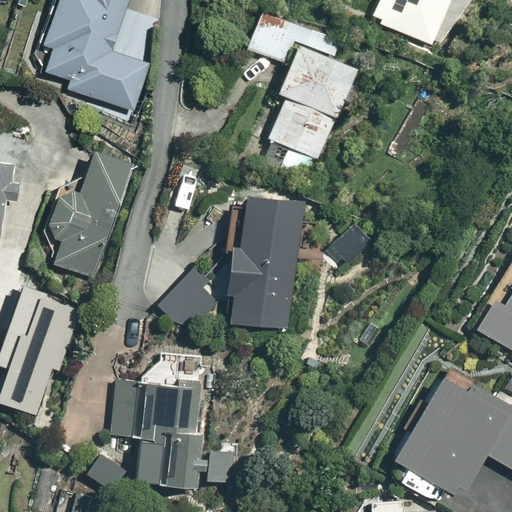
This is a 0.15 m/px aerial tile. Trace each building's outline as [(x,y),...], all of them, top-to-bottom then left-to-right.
[(107,45),(125,0),(51,0),(37,37),(52,43),(43,67),(67,76),(64,84),(129,110),(148,61),(107,45)] [(373,0),(366,18),(428,45),(447,0),(373,0)] [(263,3),(244,41),(283,59),(272,83),(283,89),(263,130),(272,135),(259,162),(297,180),(355,57),(322,42),(326,32),(263,3)] [(57,237),(50,258),(94,273),(134,155),(90,140),(75,184),(55,177),(37,230),(57,237)] [(0,242),(1,242),(14,158),(0,156),(0,242)] [(223,238),(219,286),(231,287),(228,317),(289,323),(299,207),(238,202),(235,239),(223,238)] [(511,244),(468,327),(511,349),(511,244)] [(198,287),(206,279),(190,263),(153,300),(184,332),(214,302),(198,287)] [(0,355),(2,356),(0,361),(0,394),(40,411),(84,306),(16,278),(0,317),(0,355)] [(511,408),(429,362),(378,452),(399,464),(391,477),(433,500),(445,478),(457,484),(476,450),(511,470),(511,408)] [(140,364),(137,433),(161,434),(159,479),(200,481),(201,474),(232,476),(233,446),(204,444),(208,368),(140,364)] [(78,415),(60,409),(51,436),(69,442),(78,415)] [(93,511),(96,493),(63,490),(60,511),(93,511)]
